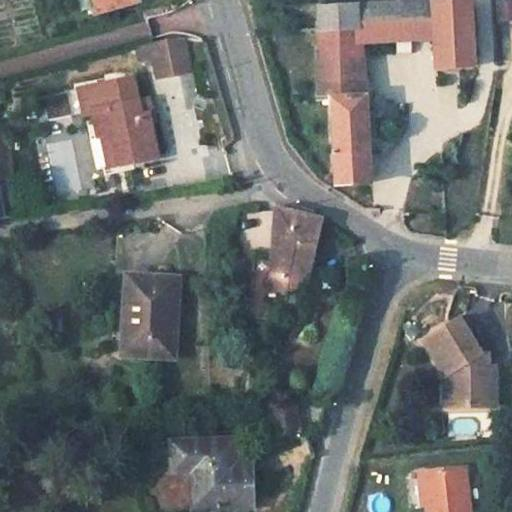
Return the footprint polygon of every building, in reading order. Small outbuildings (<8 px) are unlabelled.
[(137,0),(89,0),(94,13),(137,0)] [(511,0),(500,0),(498,0),(499,21),(511,20),(511,0)] [(474,68),(470,2),(436,3),(432,3),(434,40),(436,70),(474,68)] [(432,3),(411,4),(413,41),(434,40),(432,3)] [(413,41),(411,4),(408,4),(318,9),(319,80),(364,79),(362,44),(413,41)] [(191,67),(185,39),(168,37),(137,46),(140,61),(155,56),(160,76),(191,67)] [(132,78),(79,89),(84,115),(85,116),(93,114),(95,122),(87,123),(90,139),(91,139),(107,135),(113,166),(157,156),(148,116),(140,117),(132,78)] [(364,79),(319,80),(319,101),(331,101),(335,185),(370,185),(364,79)] [(64,92),(41,97),(46,118),(68,113),(64,92)] [(145,102),(138,103),(140,117),(148,116),(145,102)] [(107,135),(91,139),(97,169),(113,166),(107,135)] [(320,219),(277,209),(270,298),(300,301),(320,219)] [(244,211),(243,246),(272,246),(273,211),(244,211)] [(177,279),(126,276),(124,303),(131,304),(130,355),(156,357),(168,357),(173,357),(177,279)] [(131,304),(124,303),(122,355),(130,355),(131,304)] [(448,362),(453,371),(454,395),(495,393),(493,355),(477,356),(472,347),(478,343),(456,307),(419,330),(441,366),(448,362)] [(296,402),(270,406),(272,425),(273,437),(301,433),(296,402)] [(270,406),(260,408),(262,427),(272,425),(270,406)] [(237,440),(170,443),(171,466),(199,465),(199,509),(252,508),(251,462),(237,462),(237,440)] [(199,465),(171,466),(171,474),(189,474),(190,509),(199,509),(199,465)] [(425,472),(429,508),(425,509),(425,511),(469,511),(464,467),(425,472)] [(419,472),(423,509),(425,509),(429,508),(425,472),(419,472)]
